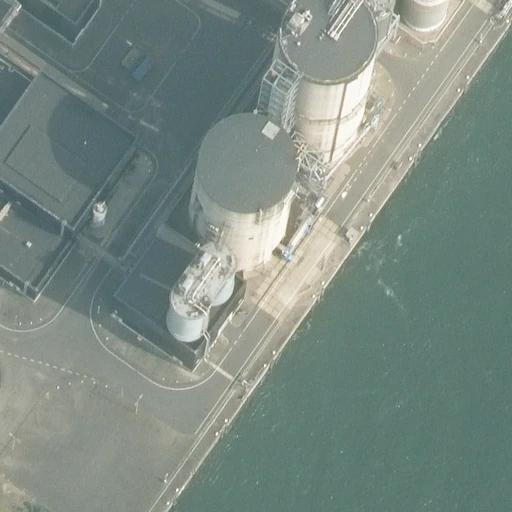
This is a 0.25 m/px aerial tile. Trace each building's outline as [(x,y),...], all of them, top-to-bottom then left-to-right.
[(4,0),(72,47),(105,0),(4,0)] [(385,67),(392,26),(346,18),(340,54),(350,56),(349,61),(385,67)] [(0,279),(34,303),(135,159),(0,63),(0,279)] [(281,266),(281,184),(197,183),(197,266),(281,266)] [(192,374),(243,302),(160,244),(109,316),(192,374)]
